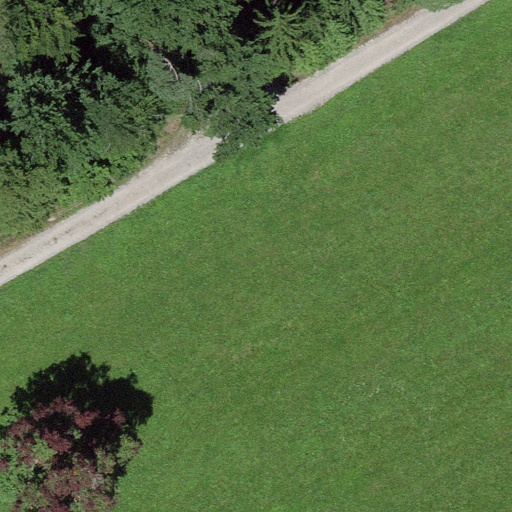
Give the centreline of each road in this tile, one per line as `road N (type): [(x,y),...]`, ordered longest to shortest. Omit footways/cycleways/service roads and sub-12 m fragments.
road 1 (track): [(465,0),(155,186),(0,267)]
road 2 (track): [(155,186),(283,0)]
